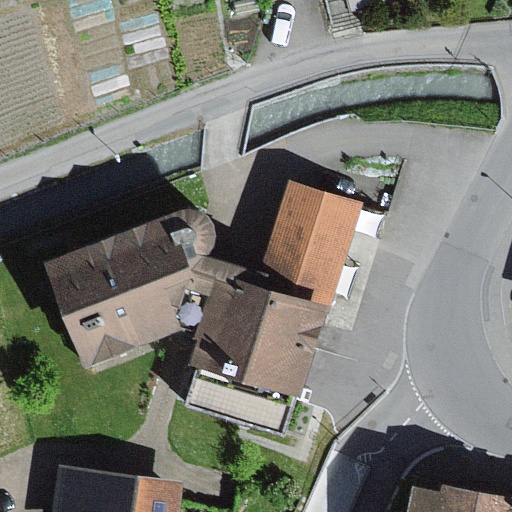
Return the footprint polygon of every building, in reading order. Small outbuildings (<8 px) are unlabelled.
[(343,0),(345,8),(381,0),(343,0)] [(322,301),(354,198),(282,175),(255,263),(250,279),(322,301)] [(165,202),(32,254),(71,356),(168,320),(149,277),(178,264),(174,254),(192,246),(199,241),(202,233),(202,224),(200,215),(195,208),(188,204),(181,201),(173,201),(165,202)] [(213,252),(192,246),(174,254),(178,264),(149,277),(168,320),(186,326),(197,330),(215,269),(250,279),(255,263),(213,252)] [(283,430),(322,301),(250,279),(215,269),(197,330),(176,398),(283,430)] [(177,511),(182,480),(52,464),(45,511),(177,511)] [(511,511),(511,496),(407,475),(400,511),(511,511)]
